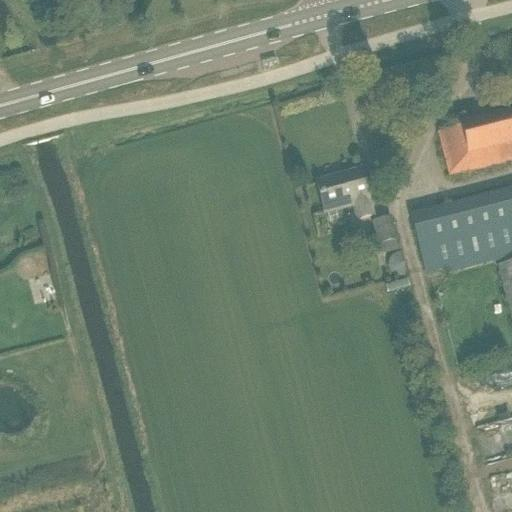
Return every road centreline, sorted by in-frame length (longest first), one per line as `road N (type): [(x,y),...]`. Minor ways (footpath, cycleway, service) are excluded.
road 1 (track): [(511,395),(453,409),(397,211),(511,179)]
road 2 (secondary): [(329,16),(0,107)]
